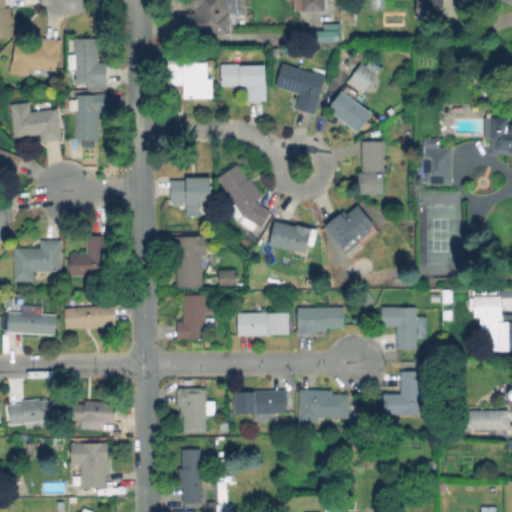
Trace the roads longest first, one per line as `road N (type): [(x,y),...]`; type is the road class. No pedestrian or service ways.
road 1 (residential): [(143,511),(136,0)]
road 2 (residential): [(353,359),(141,362)]
road 3 (residential): [(282,154),(223,127),(138,128)]
road 4 (residential): [(141,362),(0,363)]
road 5 (residential): [(278,164),(288,186),(301,190),(323,172),(317,152),(303,145),(278,164)]
